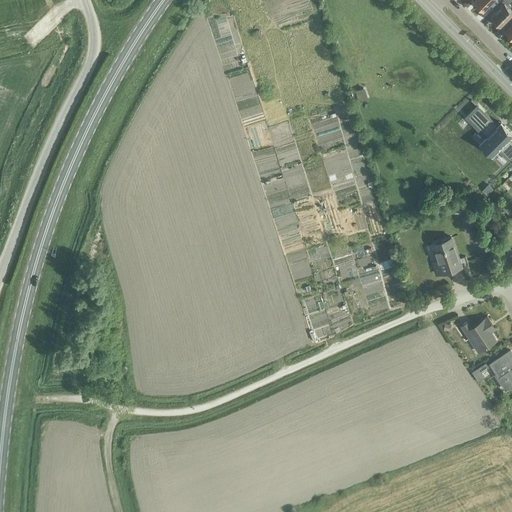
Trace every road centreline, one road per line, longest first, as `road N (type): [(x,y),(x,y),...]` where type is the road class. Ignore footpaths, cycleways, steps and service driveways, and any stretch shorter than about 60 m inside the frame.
road 1 (primary): [(0,460),(19,324),(44,236),(78,146),(162,0)]
road 2 (residential): [(47,398),(150,413),(212,405),(510,280)]
road 3 (unclassified): [(0,276),(93,55),(83,0)]
